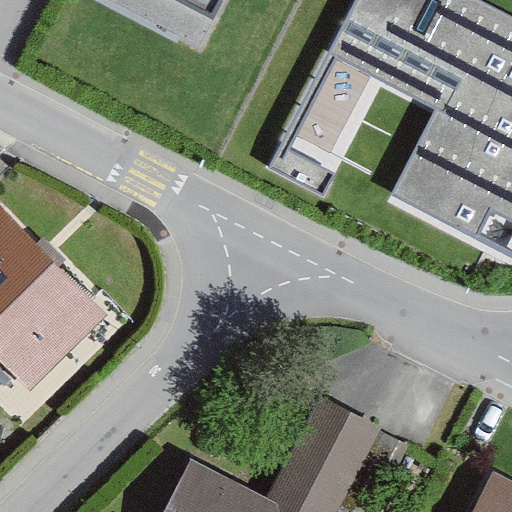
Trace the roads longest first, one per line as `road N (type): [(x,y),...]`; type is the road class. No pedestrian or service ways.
road 1 (residential): [(270,248),(8,511)]
road 2 (residential): [(0,104),(270,248)]
road 3 (residential): [(270,248),(511,362)]
